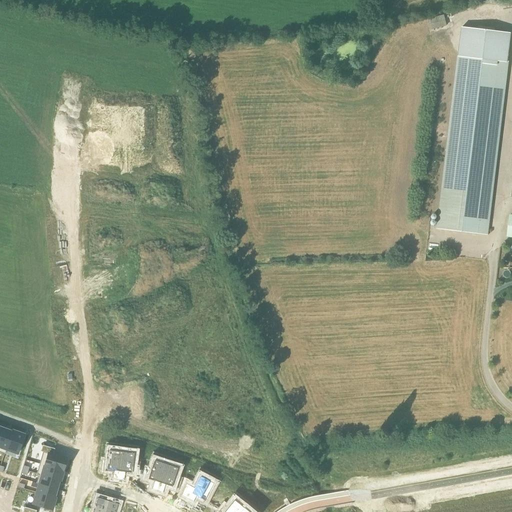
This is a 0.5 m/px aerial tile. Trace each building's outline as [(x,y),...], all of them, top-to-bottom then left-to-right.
[(441,15),(424,20),(427,31),(444,26),(441,15)] [(487,234),(508,62),(511,33),(462,27),(459,56),(438,228),(487,234)] [(0,452),(5,454),(7,450),(6,450),(13,431),(12,431),(3,428),(0,436),(0,452)] [(13,431),(6,450),(7,450),(18,454),(25,435),(13,431)] [(43,452),(40,464),(63,471),(67,459),(53,455),(55,449),(43,445),(41,452),(43,452)] [(105,462),(105,470),(107,470),(111,470),(114,471),(112,479),(118,480),(122,452),(109,450),(108,463),(105,462)] [(122,452),(118,480),(124,481),(125,472),(134,473),(135,466),(133,466),(134,453),(122,452)] [(148,471),(146,478),(148,479),(155,481),(152,489),(157,491),(166,464),(154,460),(151,472),(148,471)] [(37,474),(39,475),(47,477),(60,481),(61,481),(63,471),(40,464),(37,474)] [(166,464),(157,491),(163,493),(166,485),(172,487),(174,488),(177,481),(174,480),(178,468),(166,464)] [(39,475),(36,484),(39,484),(57,489),(60,481),(47,477),(39,475)] [(186,484),(182,495),(188,499),(194,502),(197,497),(203,500),(205,501),(214,483),(200,476),(194,488),(186,484)] [(39,484),(36,493),(42,494),(55,498),(55,497),(57,489),(39,484)] [(36,493),(33,505),(52,510),(56,498),(55,497),(55,498),(42,494),(36,493)] [(182,495),(177,506),(183,509),(188,499),(182,495)] [(97,505),(95,511),(96,511),(115,511),(118,504),(98,498),(95,505),(97,505)] [(224,508),(221,511),(240,511),(244,508),(234,500),(226,510),(224,508)]
